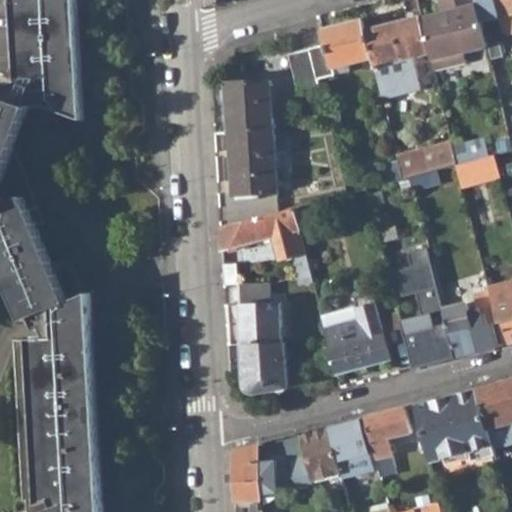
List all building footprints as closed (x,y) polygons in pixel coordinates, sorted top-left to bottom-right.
[(104,511),(94,302),(93,296),(72,306),(25,197),(6,204),(1,189),(31,106),(43,102),(82,116),(75,0),(12,0),(17,80),(12,80),(3,75),(0,79),(0,87),(8,91),(6,97),(0,95),(0,263),(26,319),(44,319),(46,322),(49,331),(15,334),(26,503),(4,511),(104,511)] [(431,53),(436,73),(469,64),(466,53),(490,48),(484,22),(482,15),(478,0),(447,0),(451,12),(422,18),(425,29),(431,53)] [(511,0),(478,0),(482,15),(484,22),(499,18),(511,14),(511,0)] [(511,14),(499,18),(503,32),(509,35),(511,34),(511,14)] [(422,18),(367,33),(373,58),(376,67),(381,87),(436,73),(431,53),(425,29),(422,18)] [(313,49),(320,80),(337,76),(335,68),(373,58),(367,33),(364,19),(324,29),(328,45),(313,49)] [(292,54),(301,94),(323,89),(320,80),(313,49),(292,54)] [(226,83),(229,132),(274,129),(271,80),(226,83)] [(229,132),(233,194),(278,192),(274,129),(229,132)] [(399,160),(404,177),(412,175),(430,171),(459,163),(460,163),(454,139),(397,153),(399,160)] [(459,163),(464,186),(503,177),(497,153),(460,163),(459,163)] [(382,172),(386,182),(388,181),(404,177),(399,160),(390,163),(392,169),(382,172)] [(433,184),(430,171),(412,175),(416,190),(433,184)] [(390,190),(388,181),(386,182),(368,186),(370,195),(390,190)] [(295,256),(300,273),(301,273),(313,270),(296,205),(222,224),(223,249),(275,233),(282,259),(295,256)] [(444,301),(445,302),(458,298),(449,267),(436,270),(441,288),(444,301)] [(313,270),(301,273),(302,283),(316,281),(313,270)] [(245,343),(285,341),(283,301),(275,301),(274,281),(242,283),(245,343)] [(500,320),(506,344),(511,342),(511,285),(492,290),(493,293),(500,320)] [(426,292),(431,305),(445,302),(444,301),(441,288),(426,292)] [(469,307),(448,312),(459,357),(500,345),(494,322),(500,320),(493,293),(476,296),(481,313),(472,314),(469,307)] [(448,312),(445,302),(431,305),(434,319),(411,326),(422,366),(459,357),(448,312)] [(327,327),(339,372),(393,357),(389,345),(409,340),(401,312),(382,317),(378,303),(360,307),(362,317),(327,327)] [(248,391),(253,394),(257,395),(292,388),(289,341),(285,341),(245,343),(247,386),(248,391)] [(511,377),(478,386),(489,426),(511,419),(511,377)] [(429,451),(431,461),(470,450),(472,459),(497,454),(489,426),(478,386),(415,403),(425,435),(429,451)] [(366,416),(379,457),(382,465),(384,474),(399,470),(390,434),(415,427),(411,404),(366,416)] [(362,417),(301,433),(308,457),(314,484),(316,483),(315,481),(342,472),(344,476),(377,468),(362,417)] [(422,453),(429,451),(425,435),(417,437),(422,453)] [(264,494),(264,491),(263,464),(261,444),(237,451),(239,500),(260,495),(264,494)] [(298,477),(280,481),(281,491),(314,484),(308,457),(293,460),(298,477)] [(279,462),(263,464),(264,491),(281,491),(280,481),(279,462)] [(239,500),(239,511),(261,511),(260,495),(239,500)] [(422,504),(423,511),(444,511),(441,499),(422,504)]
